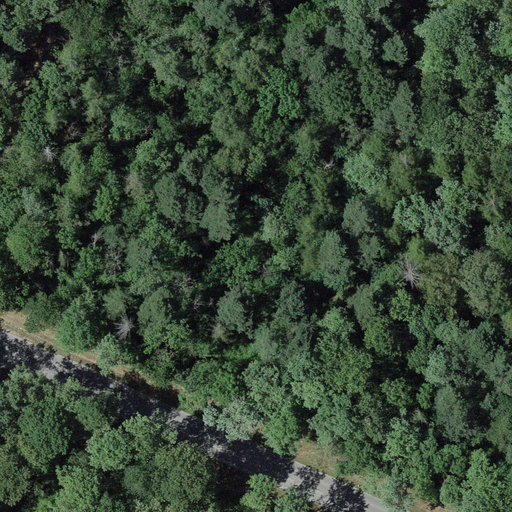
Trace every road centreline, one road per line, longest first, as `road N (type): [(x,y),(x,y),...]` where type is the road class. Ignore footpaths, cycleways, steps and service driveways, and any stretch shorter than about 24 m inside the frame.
road 1 (tertiary): [(369,511),(0,348)]
road 2 (track): [(74,0),(0,169)]
